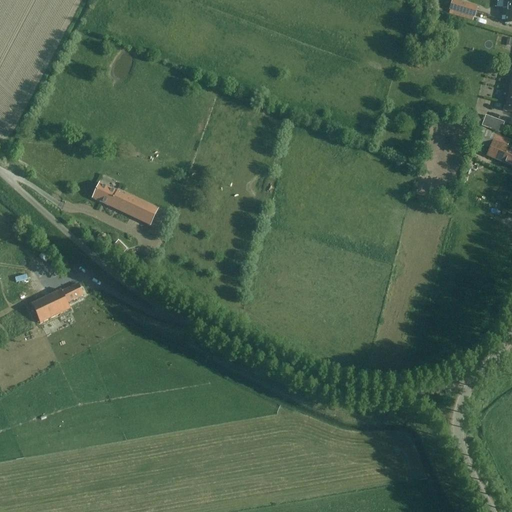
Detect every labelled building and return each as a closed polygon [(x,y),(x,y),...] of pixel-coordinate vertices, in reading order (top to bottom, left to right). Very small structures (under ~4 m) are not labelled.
[(504,9),(505,9),(503,25),(511,25),(511,0),(502,0),(502,9),(504,9)] [(476,8),(452,1),(448,11),(473,19),(476,8)] [(503,123),(484,116),(481,126),(499,133),(503,123)] [(492,141),(507,147),(510,140),(495,134),(492,141)] [(511,149),(492,141),(486,156),(502,163),(501,165),(511,168),(511,149)] [(150,226),(158,210),(117,191),(117,192),(99,184),(92,199),(150,226)] [(10,253),(0,255),(4,270),(14,267),(10,253)] [(13,283),(16,289),(25,285),(22,278),(13,283)] [(30,306),(14,313),(14,314),(22,333),(70,309),(67,304),(82,296),(77,286),(77,285),(62,293),(61,290),(30,306)] [(82,318),(77,308),(70,312),(75,321),(82,318)]
